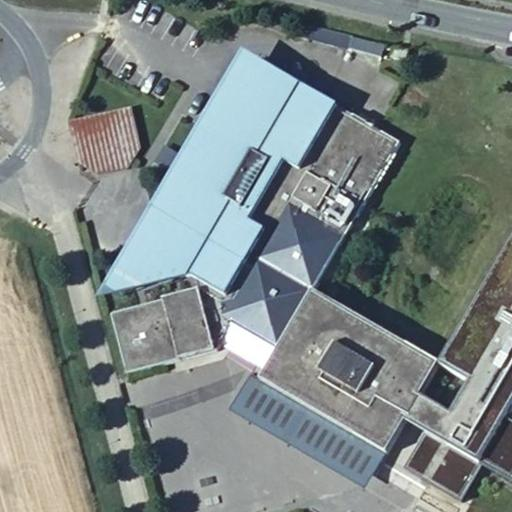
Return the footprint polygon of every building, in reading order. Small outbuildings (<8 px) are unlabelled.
[(320,45),(351,50),(352,37),(322,31),(320,45)] [(360,47),(373,50),(375,42),(361,38),(360,47)] [(385,144),(239,69),(170,207),(156,234),(169,241),(185,288),(188,289),(192,301),(106,331),(126,390),(212,361),(220,352),(236,332),(282,355),(273,378),(267,391),(397,458),(443,364),(309,294),(385,144)] [(101,180),(129,172),(140,150),(128,108),(67,127),(79,168),(101,180)] [(169,241),(156,234),(122,297),(172,284),(185,288),(169,241)] [(220,352),(273,378),(282,355),(236,332),(220,352)]
